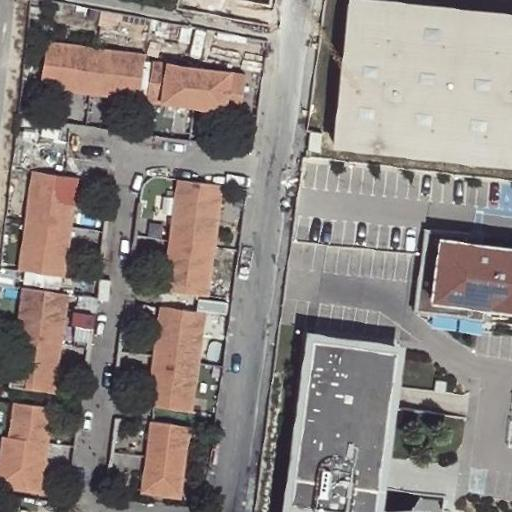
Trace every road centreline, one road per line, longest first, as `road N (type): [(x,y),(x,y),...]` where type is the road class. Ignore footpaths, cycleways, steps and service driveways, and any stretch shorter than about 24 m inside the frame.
road 1 (residential): [(135,511),(85,501),(129,153)]
road 2 (unclassified): [(227,511),(275,172)]
road 3 (unclassified): [(275,172),(299,0)]
road 4 (residential): [(129,153),(275,172)]
